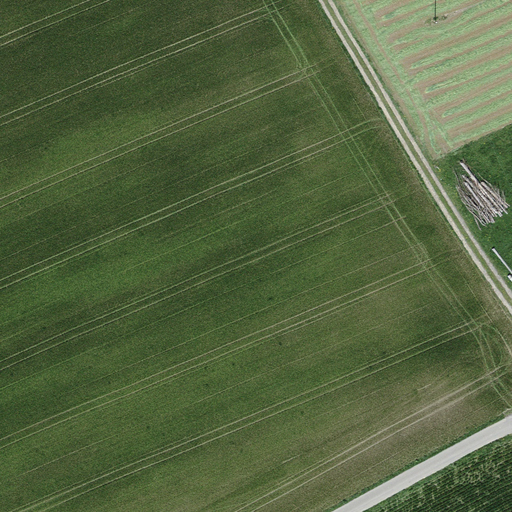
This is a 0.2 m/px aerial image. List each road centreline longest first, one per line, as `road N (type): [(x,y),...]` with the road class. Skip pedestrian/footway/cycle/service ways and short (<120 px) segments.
road 1 (track): [(511,295),(331,0)]
road 2 (unclassified): [(511,424),(346,511)]
